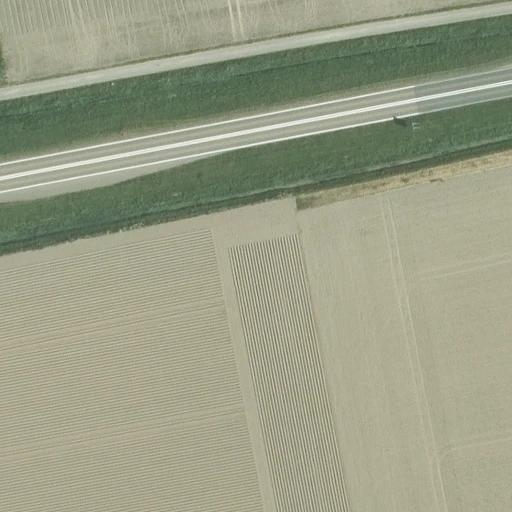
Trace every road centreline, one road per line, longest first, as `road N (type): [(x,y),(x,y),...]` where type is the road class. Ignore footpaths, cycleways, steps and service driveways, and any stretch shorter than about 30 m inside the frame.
road 1 (trunk): [(0,180),(511,83)]
road 2 (unclassified): [(511,5),(0,91)]
